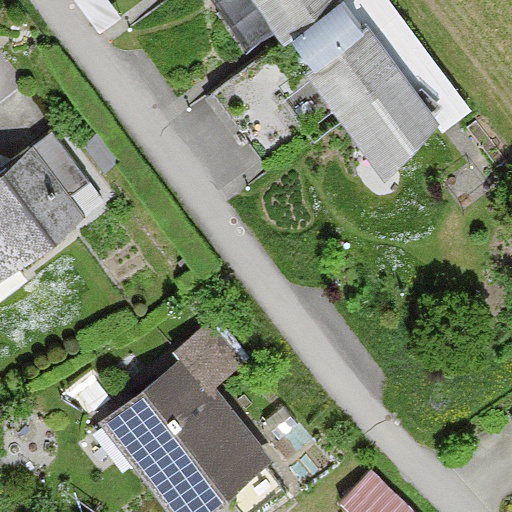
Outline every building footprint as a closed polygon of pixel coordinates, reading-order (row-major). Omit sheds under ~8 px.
[(234,0),(269,45),(328,0),(234,0)] [(329,0),(328,0),(269,45),(365,172),(426,127),(329,0)] [(45,138),(0,171),(0,273),(93,203),(45,138)] [(86,426),(155,511),(192,511),(257,459),(200,389),(227,367),(200,333),(86,426)] [(511,431),(500,441),(511,455),(511,431)]
